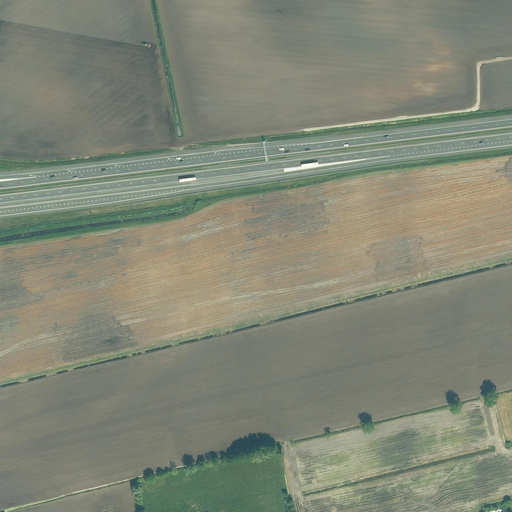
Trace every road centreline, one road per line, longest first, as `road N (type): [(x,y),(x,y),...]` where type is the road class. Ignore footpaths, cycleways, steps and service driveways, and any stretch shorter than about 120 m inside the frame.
road 1 (motorway): [(511,122),(36,180)]
road 2 (motorway): [(0,209),(389,152)]
road 3 (motorway): [(0,199),(389,152)]
road 4 (track): [(511,58),(478,65),(475,109),(305,130)]
road 5 (motorway): [(389,152),(511,137)]
